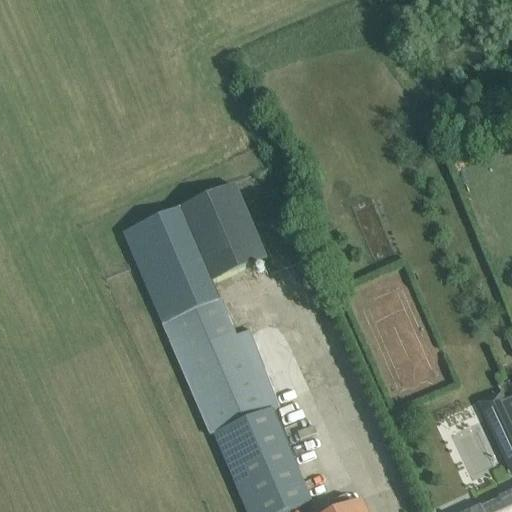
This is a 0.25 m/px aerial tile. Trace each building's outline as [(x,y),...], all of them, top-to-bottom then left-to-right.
[(238,188),(123,236),(154,306),(270,263),(238,188)] [(154,306),(178,361),(237,338),(213,285),(154,306)] [(215,438),(245,511),(278,511),(310,499),(274,412),(277,410),(249,333),(237,338),(178,361),(175,363),(209,440),(215,438)] [(480,403),(511,472),(511,415),(502,393),(480,403)] [(511,511),(511,493),(469,511),(511,511)]
